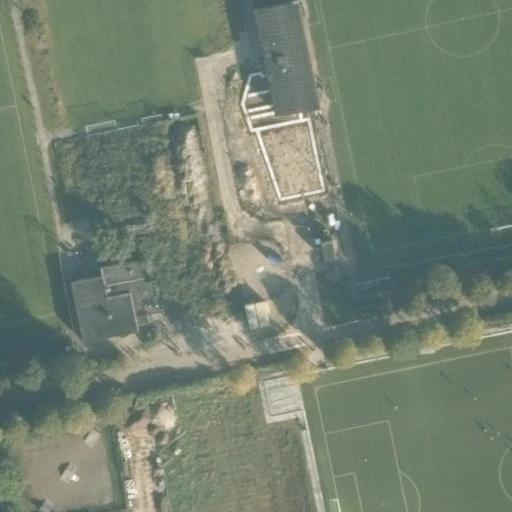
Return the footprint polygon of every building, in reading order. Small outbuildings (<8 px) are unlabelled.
[(253,10),(275,113),(318,104),(297,1),(253,10)] [(75,279),(84,338),(154,327),(151,309),(294,287),(264,101),(80,131),(103,275),(75,279)] [(320,243),(324,262),(335,260),(331,241),(320,243)] [(328,276),(337,281),(342,273),(334,267),(328,276)] [(353,285),(355,296),(391,289),(388,277),(353,285)]
